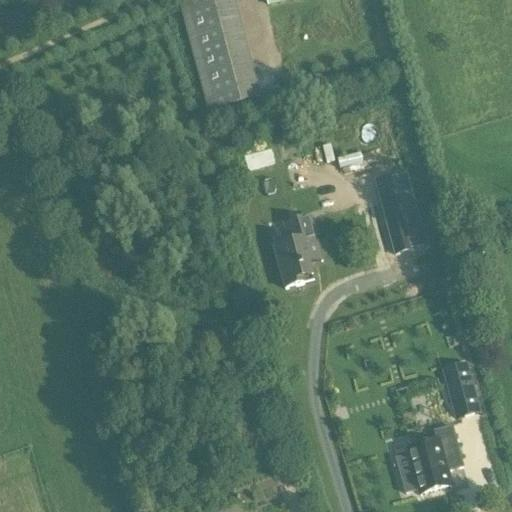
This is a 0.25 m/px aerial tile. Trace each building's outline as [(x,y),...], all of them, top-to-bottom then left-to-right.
[(194,0),(182,3),(210,113),(258,101),(231,0),(194,0)] [(289,246),(274,250),(285,293),(305,287),(304,283),(314,281),(310,267),(324,263),(312,218),(284,226),(289,246)] [(458,436),(485,428),(471,380),(444,387),(458,436)] [(413,476),(400,479),(405,497),(416,494),(418,502),(451,493),(446,475),(463,471),(451,427),(433,432),(436,442),(406,450),(413,476)] [(264,507),(265,511),(277,511),(285,509),(273,476),(241,487),(248,506),(257,503),(259,509),(264,507)]
